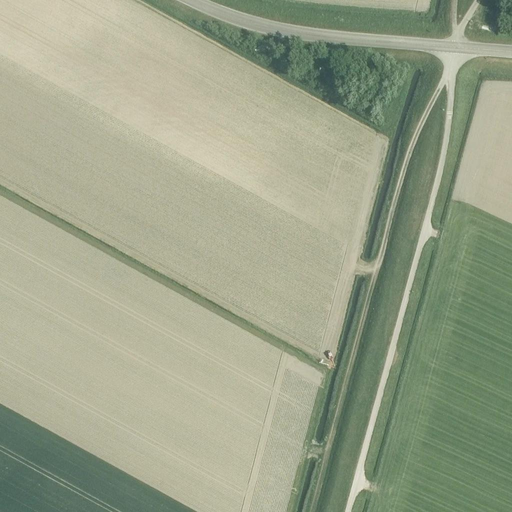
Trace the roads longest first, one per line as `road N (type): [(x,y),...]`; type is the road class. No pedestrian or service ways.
road 1 (track): [(312,511),(405,163),(452,47),(455,0)]
road 2 (track): [(452,47),(444,145),(347,511)]
road 3 (secondary): [(452,47),(276,29),(189,0)]
